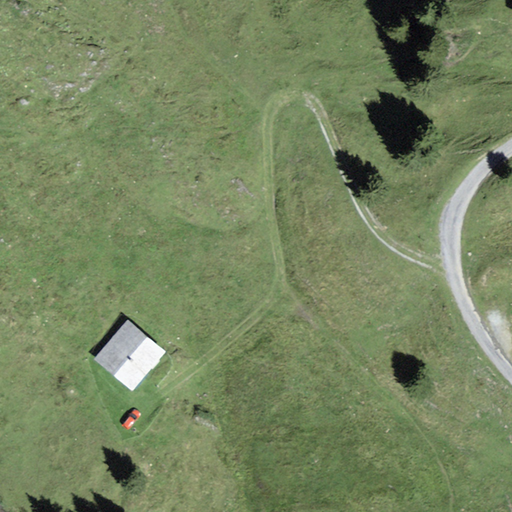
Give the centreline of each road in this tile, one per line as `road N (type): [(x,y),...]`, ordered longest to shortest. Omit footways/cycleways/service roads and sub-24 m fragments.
road 1 (track): [(275,115),(289,99),(316,106),(379,240),(455,279)]
road 2 (unclassified): [(511,152),(463,196),(449,256),(474,330),(511,381)]
road 3 (track): [(282,278),(269,160),(275,115)]
